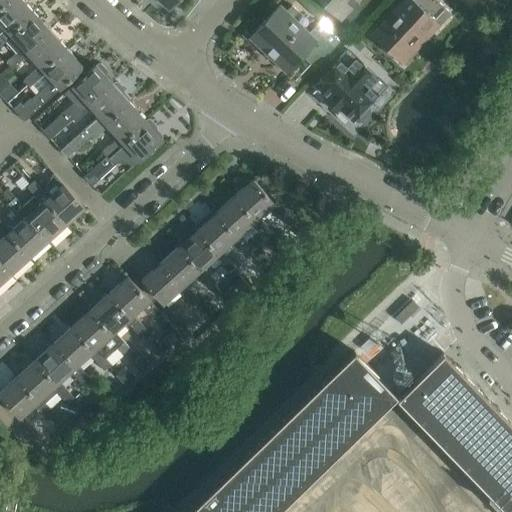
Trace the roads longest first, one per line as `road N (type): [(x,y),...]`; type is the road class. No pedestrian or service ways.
road 1 (residential): [(0,330),(238,112)]
road 2 (residential): [(474,242),(238,112)]
road 3 (residential): [(511,383),(456,318),(453,292),(474,242)]
